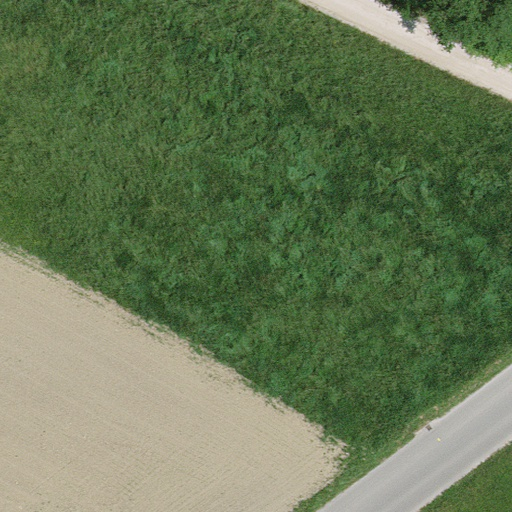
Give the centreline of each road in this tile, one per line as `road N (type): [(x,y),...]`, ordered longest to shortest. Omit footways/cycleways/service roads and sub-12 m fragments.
road 1 (unclassified): [(511,397),(360,511)]
road 2 (track): [(342,0),(511,79)]
